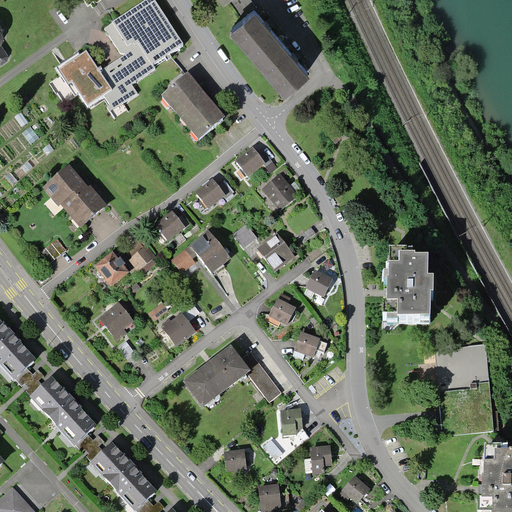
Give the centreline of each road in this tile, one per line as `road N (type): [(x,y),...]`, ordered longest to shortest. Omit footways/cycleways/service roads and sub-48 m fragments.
road 1 (residential): [(355,388),(322,413),(240,313),(117,407)]
road 2 (residential): [(29,302),(270,122)]
road 3 (residential): [(270,122),(309,171),(344,242),(355,388)]
road 4 (track): [(409,0),(457,99),(511,183)]
road 5 (residential): [(179,0),(270,122)]
road 6 (primary): [(216,511),(117,407)]
road 7 (residential): [(355,388),(384,465),(423,511)]
road 8 (primary): [(117,407),(29,302)]
